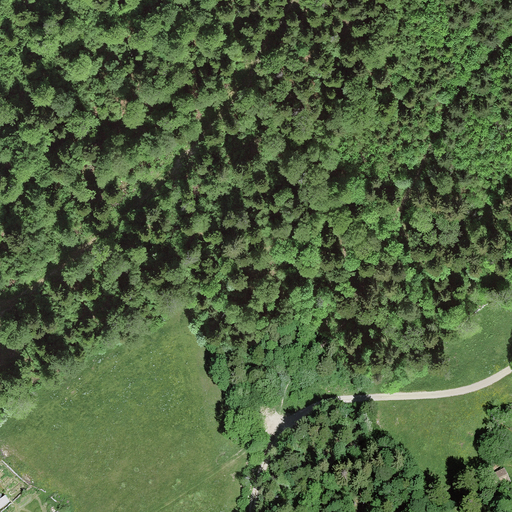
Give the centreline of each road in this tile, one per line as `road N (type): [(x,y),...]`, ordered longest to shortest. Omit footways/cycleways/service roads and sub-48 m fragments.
road 1 (track): [(0,303),(60,269),(139,194),(217,110),(295,0)]
road 2 (track): [(511,373),(460,392),(381,396),(299,413),(279,428),(252,511)]
road 3 (track): [(279,428),(153,511)]
